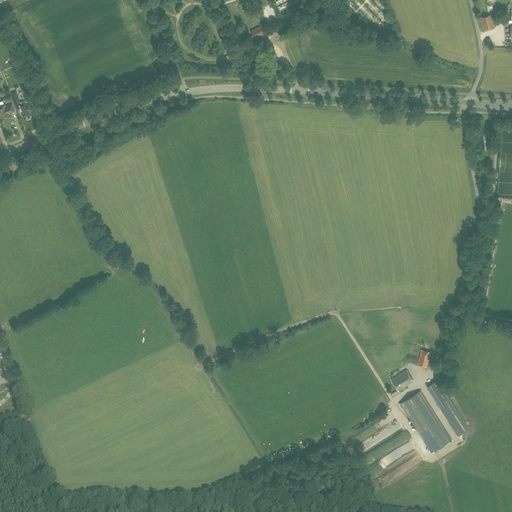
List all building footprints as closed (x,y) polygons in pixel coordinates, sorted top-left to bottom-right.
[(491,15),(482,17),(485,28),(494,26),(491,15)] [(263,33),(260,26),(251,31),(254,38),(263,33)] [(30,112),(29,111),(33,110),(30,101),(29,102),(28,100),(27,100),(20,102),(16,91),(11,93),(17,109),(17,107),(19,106),(23,115),(24,114),(25,115),(27,114),(27,113),(30,112)] [(5,105),(0,106),(0,114),(1,118),(9,115),(8,113),(10,112),(10,113),(14,111),(12,104),(6,107),(5,105)] [(421,350),(418,365),(427,367),(430,352),(421,350)] [(391,380),(398,391),(413,380),(407,370),(391,380)] [(420,390),(400,403),(431,452),(451,440),(420,390)] [(468,429),(451,403),(442,408),(459,435),(468,429)] [(382,439),(390,433),(388,430),(380,436),(382,439)]
